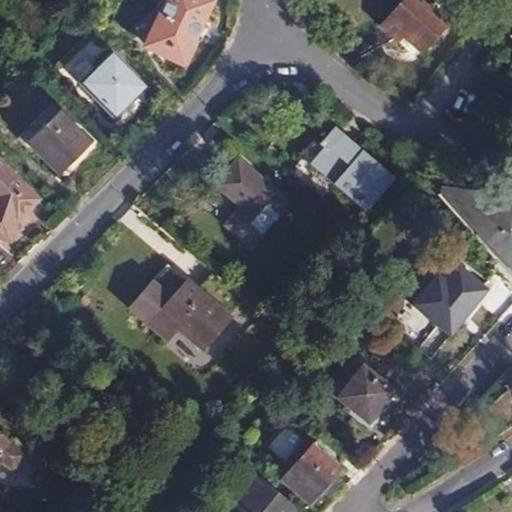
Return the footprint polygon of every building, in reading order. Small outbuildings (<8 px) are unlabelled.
[(202,0),(165,0),(142,46),(178,62),(208,3),(202,0)] [(402,34),(420,50),(446,22),(422,0),(403,0),(380,24),(397,39),(402,34)] [(114,116),(127,102),(123,99),(141,81),(110,51),(78,82),(114,116)] [(123,99),(127,102),(144,84),(141,81),(123,99)] [(33,147),(59,171),(88,140),(50,102),(16,136),(30,150),(33,147)] [(322,151),(311,165),(366,212),(391,181),(330,131),(318,146),(322,151)] [(225,225),(251,247),(286,204),(236,162),(215,187),(240,208),(225,225)] [(0,230),(8,234),(10,216),(32,196),(0,165),(0,230)] [(511,202),(436,201),(511,269),(511,202)] [(390,327),(431,358),(476,301),(499,318),(511,303),(448,253),(390,327)] [(187,282),(147,325),(165,339),(178,326),(202,348),(228,319),(187,282)] [(173,334),(165,343),(184,359),(192,350),(173,334)] [(337,398),(368,423),(391,392),(361,368),(337,398)] [(285,426),(267,446),(283,461),(301,441),(285,426)] [(0,462),(13,470),(23,459),(21,457),(23,455),(0,436),(0,462)] [(279,480),(304,502),(313,494),(314,495),(338,469),(336,466),(344,457),(319,437),(279,480)] [(243,494),(227,511),(295,511),(296,511),(249,473),(237,489),(243,494)]
